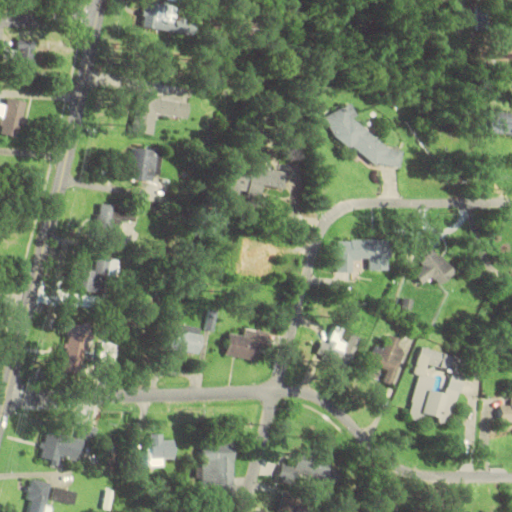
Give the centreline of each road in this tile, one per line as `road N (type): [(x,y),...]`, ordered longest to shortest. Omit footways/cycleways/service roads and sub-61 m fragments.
road 1 (residential): [(311,396),(274,392),(329,219),(378,203),(511,204),(431,477),(384,458),(311,396)]
road 2 (tertiary): [(0,431),(101,0)]
road 3 (residential): [(274,392),(8,399)]
road 4 (residential): [(244,511),(274,392)]
